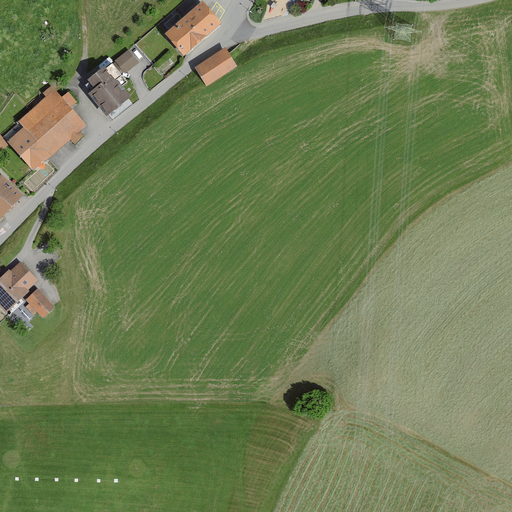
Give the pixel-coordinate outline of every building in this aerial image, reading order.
[(167,30),(184,50),(219,21),(202,1),(167,30)] [(236,65),(225,48),(196,66),(208,84),(236,65)] [(138,63),(127,51),(115,61),(125,73),(138,63)] [(110,67),(106,60),(95,69),(99,73),(89,81),(96,90),(90,95),(107,118),(131,100),(117,81),(123,77),(113,64),(110,67)] [(78,132),(85,126),(71,109),(76,104),(67,93),(61,98),(51,86),(41,95),(45,100),(18,124),(24,130),(7,144),(33,174),(69,142),(73,147),(83,138),(78,132)] [(21,193),(1,174),(0,174),(0,214),(0,215),(21,193)] [(37,282),(20,263),(10,272),(9,271),(0,279),(0,307),(7,314),(29,293),(27,291),(37,282)] [(55,308),(37,290),(25,302),(28,304),(24,308),(32,316),(36,313),(42,319),(55,308)]
